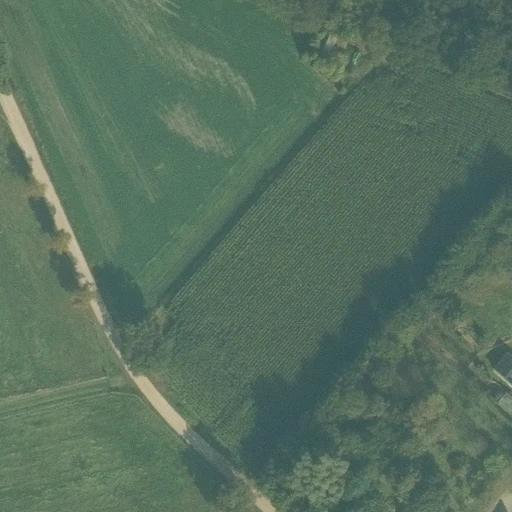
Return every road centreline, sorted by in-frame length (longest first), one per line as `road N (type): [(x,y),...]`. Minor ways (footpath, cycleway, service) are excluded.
road 1 (track): [(265,511),(160,405),(106,328),(0,81)]
road 2 (track): [(0,415),(141,377)]
